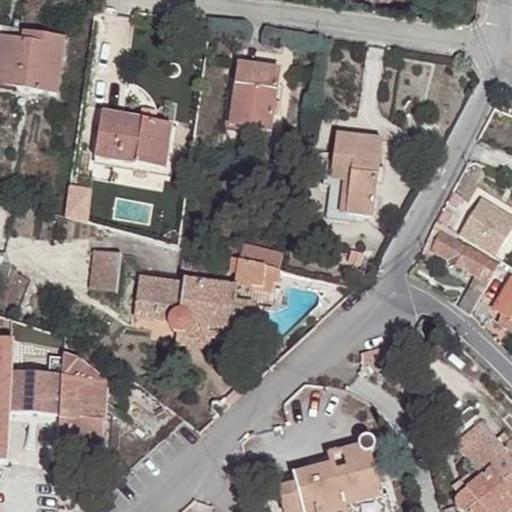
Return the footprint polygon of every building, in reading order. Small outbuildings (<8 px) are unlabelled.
[(0,88),(52,100),(64,39),(24,32),(22,43),(0,39),(0,88)] [(226,130),(256,135),(265,72),(237,67),(226,130)] [(265,72),(256,135),(267,137),(278,74),(265,72)] [(165,128),(96,116),(86,164),(157,177),(165,128)] [(341,189),(339,198),(371,211),(382,148),(337,139),(331,186),(341,189)] [(511,232),(511,213),(483,195),(461,230),(499,254),(511,232)] [(371,211),(339,198),(336,222),(368,227),(371,211)] [(435,231),(425,249),(431,252),(431,254),(477,281),(479,280),(488,285),(499,266),(435,231)] [(0,283),(10,257),(0,253),(0,283)] [(127,263),(99,257),(92,295),(121,299),(127,263)] [(231,289),(270,298),(277,271),(238,261),(231,289)] [(511,278),(511,281),(493,310),(502,315),(511,321),(511,278)] [(145,283),(140,312),(157,315),(156,323),(175,326),(176,331),(178,334),(183,337),(186,336),(191,335),(194,332),(195,329),(210,331),(208,339),(251,346),(257,311),(242,308),(243,305),(190,297),(191,290),(145,283)] [(454,307),(468,316),(482,293),(468,284),(454,307)] [(192,286),(191,290),(190,297),(243,305),(245,294),(192,286)] [(157,315),(140,312),(139,320),(156,323),(157,315)] [(511,331),(511,321),(502,315),(497,324),(511,333),(511,331)] [(186,336),(183,337),(182,345),(206,351),(208,339),(210,331),(195,329),(194,332),(191,335),(186,336)] [(12,425),(52,428),(51,445),(106,448),(110,380),(89,361),(74,360),(72,380),(23,377),(25,345),(0,343),(0,463),(10,463),(12,425)] [(503,511),(511,505),(511,447),(508,443),(501,448),(489,435),(462,456),(474,470),(480,478),(457,496),(455,498),(453,501),(453,504),(453,507),(455,510),(457,511),(458,511),(503,511)] [(393,511),(389,495),(380,498),(370,457),(374,456),(377,454),(379,450),(378,445),(377,441),(374,438),(370,436),(367,437),(363,439),(360,441),(358,445),(358,449),(359,450),(318,460),(320,470),(278,482),(285,511),(393,511)] [(451,488),(457,496),(480,478),(474,470),(451,488)]
